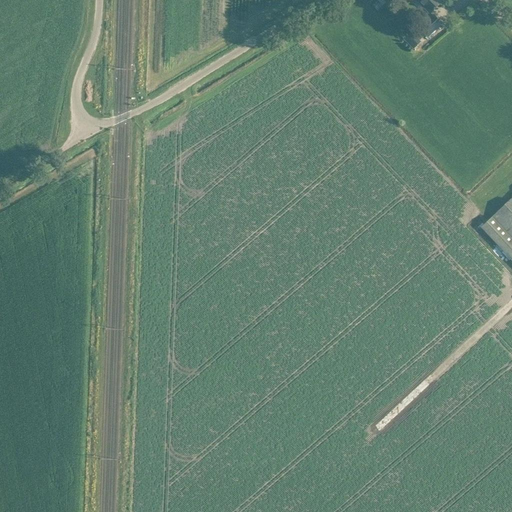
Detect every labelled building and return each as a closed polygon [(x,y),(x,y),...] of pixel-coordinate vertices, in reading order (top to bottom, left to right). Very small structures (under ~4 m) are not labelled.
[(443,2),(441,0),(408,0),(409,0),(416,0),(431,14),(443,2)] [(434,15),(419,29),(428,38),(442,24),(434,15)] [(413,31),(405,38),(415,48),(422,41),(413,31)] [(172,98),(163,103),(167,111),(176,106),(172,98)] [(511,198),(481,227),(511,259),(511,198)]
